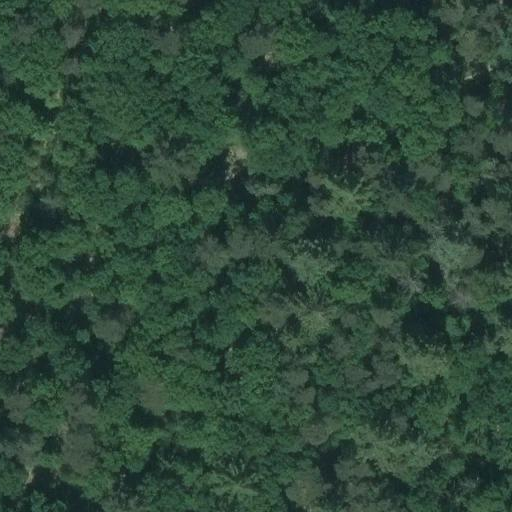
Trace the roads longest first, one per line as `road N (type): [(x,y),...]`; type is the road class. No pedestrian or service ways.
road 1 (track): [(294,511),(180,167),(0,234)]
road 2 (track): [(120,0),(150,106),(180,167),(511,49)]
